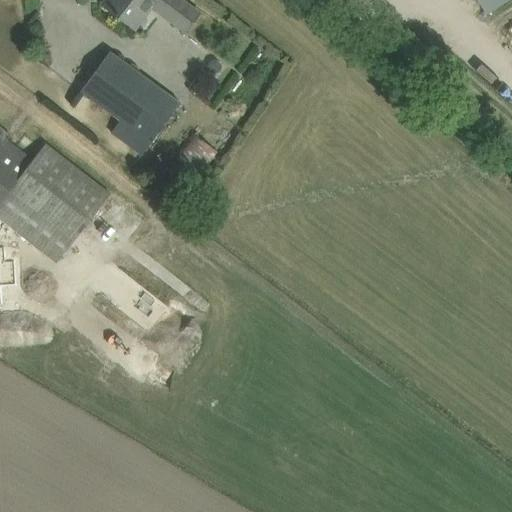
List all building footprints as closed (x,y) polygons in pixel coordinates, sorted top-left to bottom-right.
[(150,6),(185,33),(199,14),(180,0),(108,0),(103,7),(133,29),(150,6)] [(475,0),(482,9),(486,16),(510,0),(475,0)] [(96,103),(120,120),(109,135),(141,157),(178,104),(109,53),(80,91),(96,103)] [(0,220),(56,264),(111,195),(61,157),(45,145),(33,161),(6,140),(10,135),(0,127),(0,220)] [(192,135),(174,161),(199,177),(216,151),(192,135)] [(5,244),(0,244),(0,302),(2,302),(1,281),(17,281),(15,258),(5,258),(5,244)]
